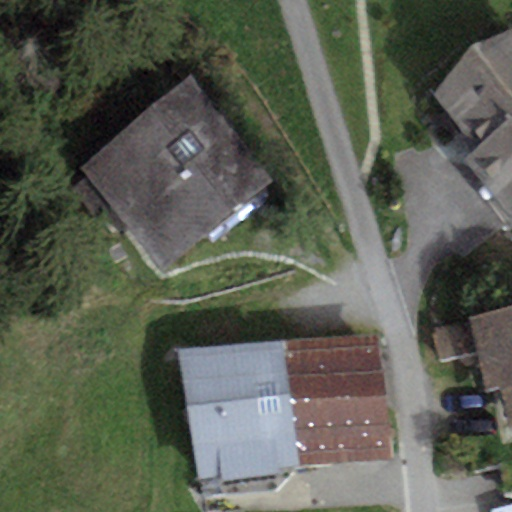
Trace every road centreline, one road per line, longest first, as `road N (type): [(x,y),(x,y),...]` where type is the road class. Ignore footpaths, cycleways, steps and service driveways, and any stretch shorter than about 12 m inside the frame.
road 1 (residential): [(414,511),(411,443),(374,253),(347,190),(293,0)]
road 2 (unknown): [(380,279),(443,170)]
